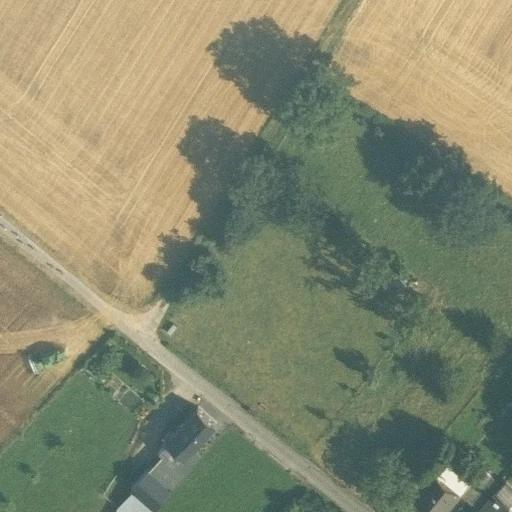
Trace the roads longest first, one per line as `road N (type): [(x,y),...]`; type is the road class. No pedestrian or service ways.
road 1 (track): [(141,343),(352,0)]
road 2 (track): [(0,227),(117,324)]
